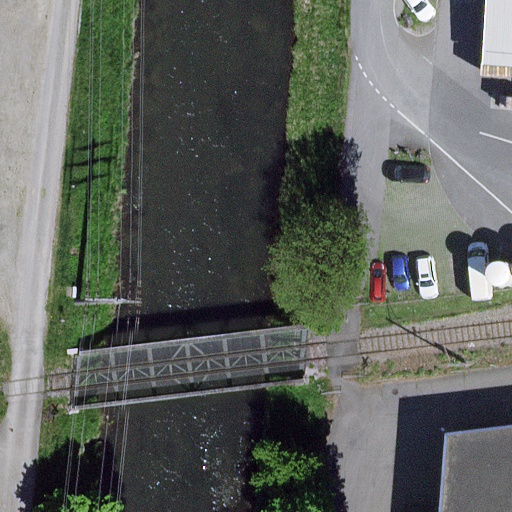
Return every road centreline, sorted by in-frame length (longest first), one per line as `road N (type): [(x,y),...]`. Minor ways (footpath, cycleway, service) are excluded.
road 1 (track): [(59,0),(27,386)]
road 2 (unclassified): [(15,511),(27,386)]
